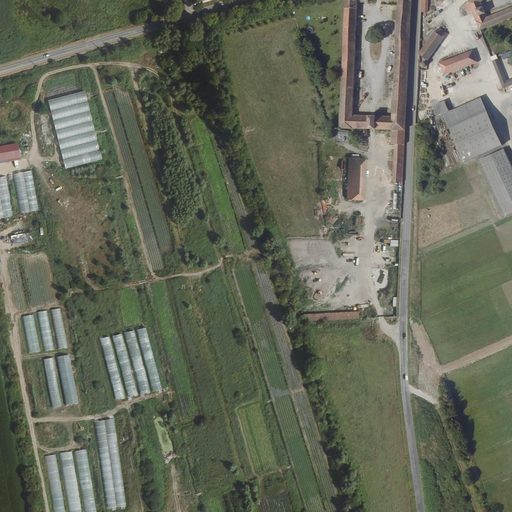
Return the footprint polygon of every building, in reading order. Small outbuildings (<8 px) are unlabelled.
[(411,0),(345,0),(343,80),(341,127),(393,129),(405,129),(408,53),(410,22),(411,0)] [(421,0),(421,17),(428,17),(429,0),(421,0)] [(473,9),(477,20),(488,15),(482,0),(469,0),(466,4),(468,11),(473,9)] [(477,20),(481,28),(511,16),(511,5),(488,15),(477,20)] [(419,51),(418,57),(425,62),(448,33),(440,27),(420,52),(419,51)] [(473,49),(439,62),(444,75),(478,62),(473,49)] [(499,55),(501,60),(510,57),(508,52),(499,55)] [(501,76),(505,87),(511,83),(511,78),(507,80),(498,58),(494,59),(501,76)] [(87,91),(50,99),(65,168),(102,160),(87,91)] [(481,97),(443,112),(462,161),(501,146),(481,97)] [(439,102),(443,112),(451,109),(447,99),(439,102)] [(39,119),(37,120),(41,145),(51,143),(47,115),(39,116),(39,119)] [(393,206),(402,206),(405,129),(393,129),(392,142),(395,142),(393,206)] [(478,162),(500,218),(511,213),(511,173),(504,152),(478,162)] [(237,156),(241,163),(246,161),(243,154),(237,156)] [(347,198),(357,199),(364,199),(365,157),(348,157),(347,181),(342,181),(342,189),(347,189),(347,198)] [(32,168),(12,172),(19,211),(39,207),(32,168)] [(0,214),(12,212),(4,173),(0,173),(0,214)] [(34,240),(43,286),(54,283),(45,238),(34,240)] [(21,243),(30,288),(39,286),(31,241),(21,243)] [(18,290),(27,288),(19,243),(9,245),(18,290)] [(0,259),(7,292),(16,290),(7,246),(0,246),(0,259)] [(42,298),(33,300),(43,348),(52,346),(42,298)] [(40,349),(30,300),(21,302),(31,351),(40,349)] [(61,309),(52,310),(57,349),(66,348),(61,309)] [(305,316),(306,322),(360,318),(360,312),(305,316)] [(152,392),(161,390),(147,328),(137,330),(152,392)] [(139,395),(149,393),(136,331),(127,333),(139,395)] [(137,396),(123,334),(114,336),(127,398),(137,396)] [(124,399),(111,337),(101,339),(114,401),(124,399)] [(57,357),(66,406),(78,404),(70,355),(57,357)] [(61,407),(53,358),(44,359),(52,408),(61,407)] [(115,419),(95,421),(105,509),(125,506),(115,419)] [(95,511),(86,449),(76,451),(85,511),(95,511)] [(62,453),(69,511),(81,511),(73,451),(62,453)] [(64,511),(57,454),(46,456),(53,511),(64,511)]
